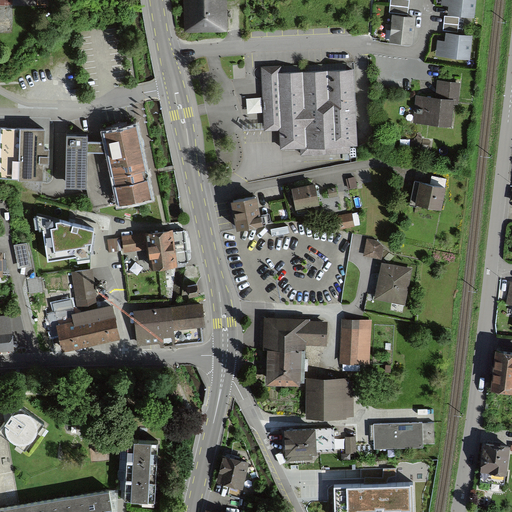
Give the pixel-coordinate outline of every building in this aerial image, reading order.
[(186,0),(187,25),(225,25),(224,0),(186,0)] [(408,0),(388,0),(388,8),(407,10),(408,0)] [(472,0),(447,0),(446,14),(470,17),(472,0)] [(389,40),(410,42),(413,13),(392,11),(389,40)] [(447,17),(446,30),(461,32),(462,18),(447,17)] [(471,58),(474,36),(441,32),(439,55),(471,58)] [(355,63),(265,66),(267,123),(287,122),(288,142),(357,140),(355,63)] [(419,91),(416,119),(450,122),(455,81),(438,80),(437,93),(419,91)] [(249,99),(250,112),(264,111),(264,98),(249,99)] [(102,132),(118,203),(151,196),(136,125),(102,132)] [(0,177),(42,178),(43,130),(0,129),(0,177)] [(86,134),(66,133),(65,185),(85,185),(86,134)] [(350,188),(357,186),(355,175),(347,177),(350,188)] [(411,202),(438,208),(443,185),(416,179),(411,202)] [(292,189),(295,205),(317,201),(314,185),(292,189)] [(327,187),(329,195),(337,193),(336,185),(327,187)] [(234,199),(238,226),(260,223),(256,196),(234,199)] [(336,214),(339,225),(359,221),(357,210),(336,214)] [(91,255),(94,227),(36,213),(46,260),(91,255)] [(150,243),(152,265),(189,261),(187,228),(125,234),(126,245),(150,243)] [(107,239),(107,250),(120,249),(120,239),(107,239)] [(367,251),(382,253),(383,242),(369,240),(367,251)] [(25,241),(12,243),(14,258),(27,256),(25,241)] [(386,260),(379,295),(404,300),(412,265),(386,260)] [(30,275),(37,274),(35,264),(29,265),(30,275)] [(59,328),(64,348),(116,335),(109,307),(98,310),(89,274),(72,278),(79,308),(49,315),(52,329),(59,328)] [(26,278),(28,292),(40,290),(38,277),(26,278)] [(190,283),(191,293),(200,292),(199,282),(190,283)] [(136,307),(139,343),(204,338),(201,302),(136,307)] [(0,350),(13,349),(10,317),(0,318),(0,350)] [(271,318),(270,377),(305,378),(306,338),(328,338),(328,318),(271,318)] [(346,318),(345,359),(365,360),(366,318),(346,318)] [(491,385),(511,386),(511,351),(495,350),(491,385)] [(310,377),(310,413),(345,414),(346,377),(310,377)] [(0,426),(0,428),(25,446),(41,424),(15,405),(0,426)] [(432,423),(372,424),(373,449),(422,448),(422,443),(433,443),(432,423)] [(286,428),(288,456),(313,455),(312,449),(336,447),(335,426),(286,428)] [(347,435),(346,450),(354,451),(356,436),(347,435)] [(125,497),(155,499),(158,443),(128,441),(125,497)] [(480,478),(503,481),(506,445),(483,443),(480,478)] [(229,450),(220,479),(240,485),(248,455),(229,450)] [(362,488),(383,486),(382,479),(361,482),(362,488)] [(0,511),(110,511),(107,491),(0,508),(0,511)] [(363,511),(376,507),(372,496),(354,503),(357,511),(363,511)] [(377,511),(405,511),(401,502),(377,511)]
